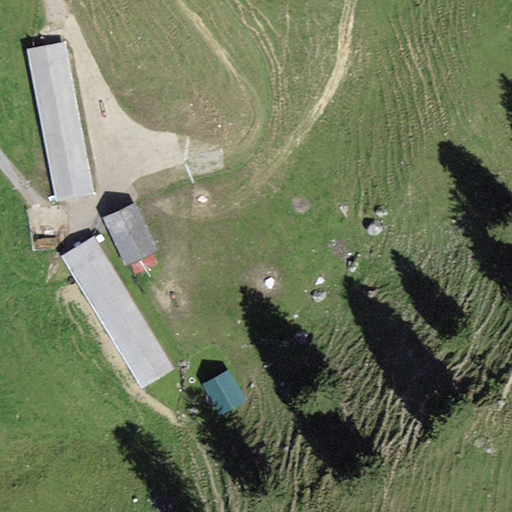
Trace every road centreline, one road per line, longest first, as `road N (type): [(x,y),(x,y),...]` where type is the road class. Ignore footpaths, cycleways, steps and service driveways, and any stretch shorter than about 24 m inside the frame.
road 1 (track): [(119,167),(49,0)]
road 2 (track): [(0,157),(37,203),(62,213),(110,191),(119,167)]
